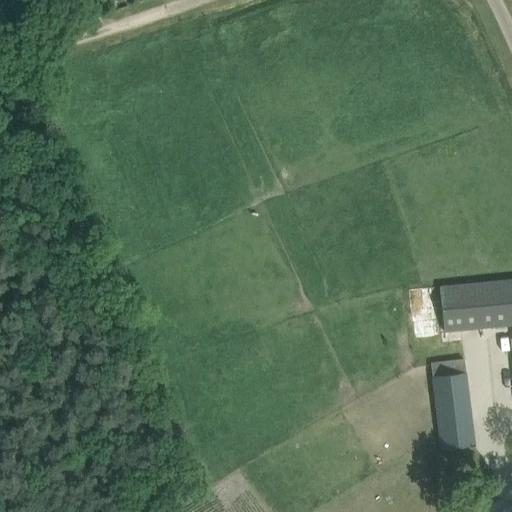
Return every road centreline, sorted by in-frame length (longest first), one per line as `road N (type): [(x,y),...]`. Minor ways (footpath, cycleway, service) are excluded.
road 1 (track): [(26,61),(190,495)]
road 2 (track): [(0,75),(68,39),(163,13)]
